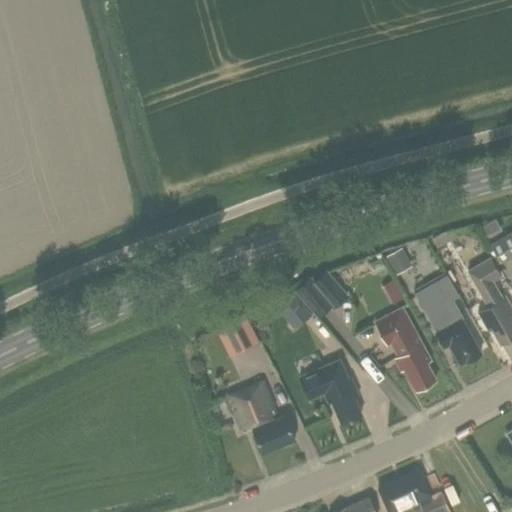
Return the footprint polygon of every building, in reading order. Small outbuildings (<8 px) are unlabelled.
[(480,226),(487,238),(502,230),(495,218),(480,226)] [(431,238),(436,246),(457,235),(453,226),(431,238)] [(511,255),(511,232),(490,243),(501,262),(511,255)] [(402,246),(385,255),(396,274),(412,264),(402,246)] [(499,292),(492,280),(501,274),(491,256),(467,269),(485,300),(487,298),(490,303),(478,310),(485,324),(488,322),(500,342),(511,335),(511,317),(510,315),(511,313),(511,308),(504,295),(499,298),(497,293),(499,292)] [(292,285),(317,314),(331,302),(334,306),(346,295),(325,270),(313,281),(308,276),(292,285)] [(445,272),(436,277),(413,289),(434,326),(437,324),(439,328),(435,330),(444,345),(449,343),(460,363),(481,351),(461,316),(462,315),(451,297),(457,294),(445,272)] [(392,280),(382,285),(385,290),(395,285),(392,280)] [(271,301),(294,328),(312,313),(288,286),(271,301)] [(375,320),(387,343),(393,340),(401,353),(394,357),(401,370),(404,368),(416,389),(435,378),(427,362),(431,359),(402,306),(375,320)] [(243,313),(216,327),(231,355),(258,342),(243,313)] [(348,376),(340,357),(299,375),(309,397),(323,391),(328,401),(331,400),(340,421),(361,412),(354,395),(358,394),(350,375),(348,376)] [(276,417),(261,380),(228,394),(243,431),(252,427),(262,452),(295,439),(284,413),(276,417)] [(430,494),(418,468),(378,486),(388,511),(450,511),(440,490),(435,492),(430,494)] [(375,511),(368,496),(333,511),(375,511)]
